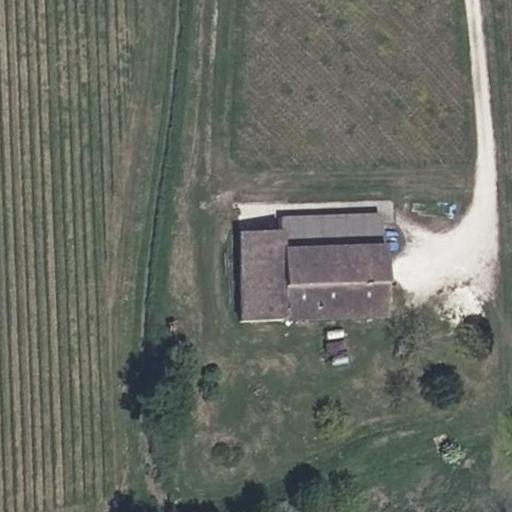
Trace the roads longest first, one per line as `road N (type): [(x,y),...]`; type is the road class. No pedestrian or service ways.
road 1 (track): [(220,0),(211,270),(217,332),(231,346)]
road 2 (track): [(480,0),(499,313),(511,327)]
